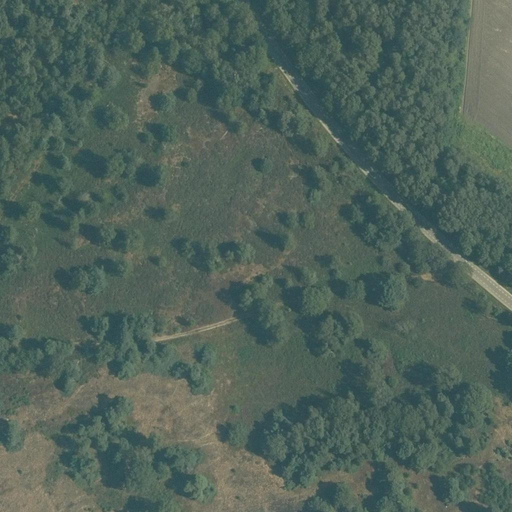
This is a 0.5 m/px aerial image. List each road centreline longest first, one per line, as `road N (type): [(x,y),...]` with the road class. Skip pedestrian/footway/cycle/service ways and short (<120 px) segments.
road 1 (track): [(0,358),(168,341),(356,287),(418,280),(462,258)]
road 2 (tertiary): [(511,301),(394,200),(235,0)]
